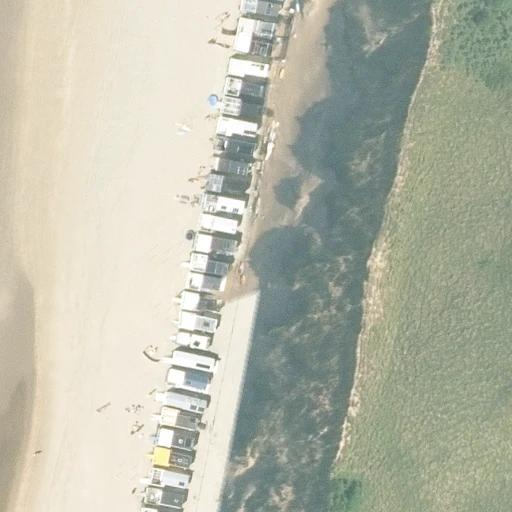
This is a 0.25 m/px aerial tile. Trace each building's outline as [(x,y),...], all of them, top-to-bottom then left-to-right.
[(193,196),(192,202),(230,209),(233,194),(195,186),(193,196)] [(188,220),(186,226),(224,233),(228,218),(190,211),(188,220)] [(182,240),(181,246),(219,253),(223,238),(185,230),(182,240)] [(179,259),(178,266),(216,273),(219,258),(182,250),(179,259)] [(175,281),(174,288),(212,295),(215,280),(178,272),(175,281)] [(166,320),(165,326),(203,333),(207,318),(169,310),(166,320)] [(162,339),(161,345),(199,352),(202,338),(165,330),(162,339)] [(158,357),(157,363),(194,370),(198,355),(160,347),(158,357)] [(156,377),(155,383),(193,390),(196,375),(159,367),(156,377)] [(151,395),(150,402),(188,409),(191,394),(153,386),(151,395)] [(147,415),(146,421),(184,428),(188,413),(150,405),(147,415)] [(145,434),(144,440),(182,447),(185,432),(148,424),(145,434)] [(141,455),(140,462),(178,469),(181,454),(144,446),(141,455)] [(137,475),(136,482),(173,489),(177,474),(139,466),(137,475)] [(133,496),(132,502),(170,509),(173,494),(136,486),(133,496)]
